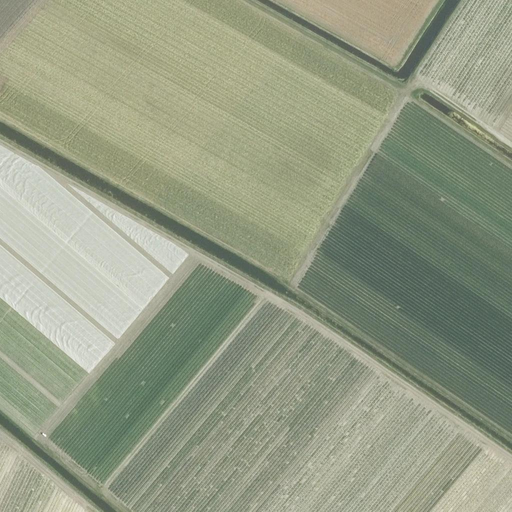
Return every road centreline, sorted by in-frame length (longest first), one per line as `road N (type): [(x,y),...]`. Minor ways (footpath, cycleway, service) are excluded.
road 1 (track): [(511,459),(260,289),(0,142)]
road 2 (track): [(127,511),(0,403)]
road 3 (track): [(391,114),(410,87),(427,85),(511,143)]
road 4 (track): [(0,429),(95,511)]
